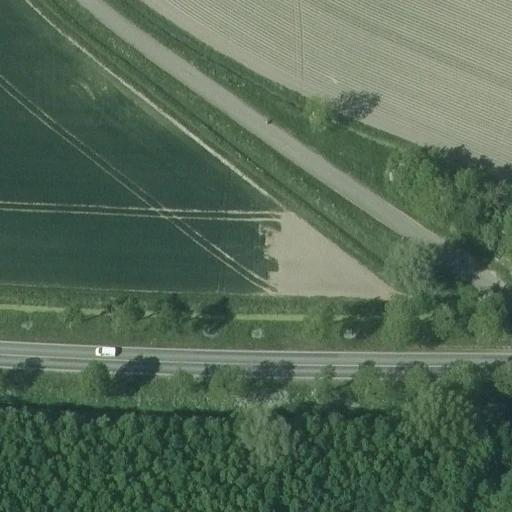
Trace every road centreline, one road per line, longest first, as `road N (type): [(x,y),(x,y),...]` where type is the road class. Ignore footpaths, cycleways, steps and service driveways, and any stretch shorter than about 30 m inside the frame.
road 1 (unclassified): [(511,301),(82,0)]
road 2 (primary): [(511,366),(0,356)]
